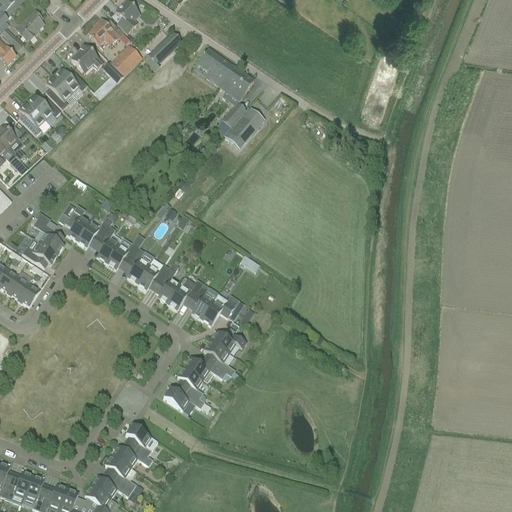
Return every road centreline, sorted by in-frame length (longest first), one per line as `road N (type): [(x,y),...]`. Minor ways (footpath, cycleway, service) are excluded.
road 1 (track): [(333,511),(367,365),(386,145),(436,0)]
road 2 (residential): [(0,321),(24,330),(71,275),(176,340),(149,387),(128,398),(76,468),(0,444)]
road 3 (residential): [(274,86),(144,0)]
